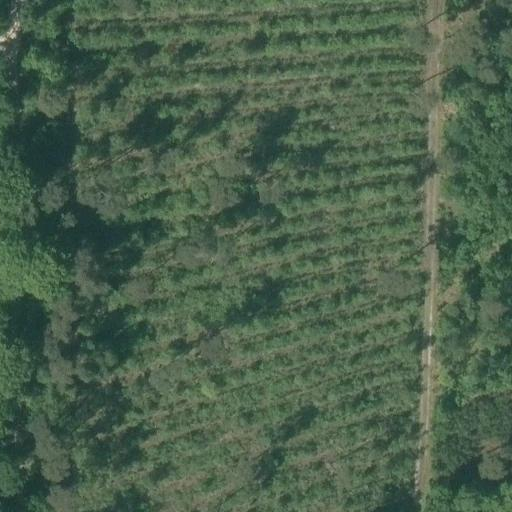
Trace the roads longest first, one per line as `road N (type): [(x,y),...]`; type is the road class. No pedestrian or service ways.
road 1 (track): [(435,0),(429,511)]
road 2 (track): [(12,511),(10,54)]
